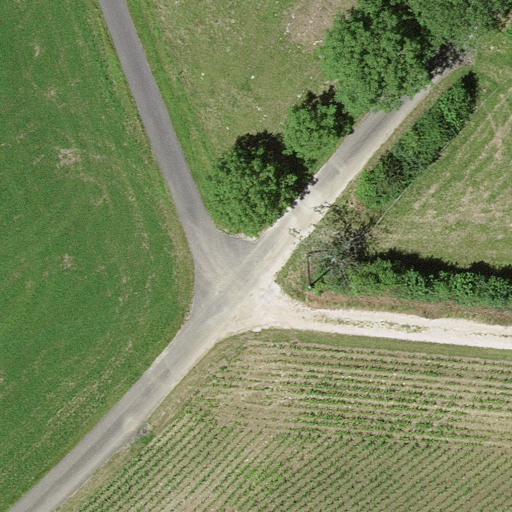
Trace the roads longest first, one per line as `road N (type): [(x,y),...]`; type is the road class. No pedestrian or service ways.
road 1 (track): [(11,511),(220,305),(487,0)]
road 2 (track): [(105,0),(220,305),(511,332)]
